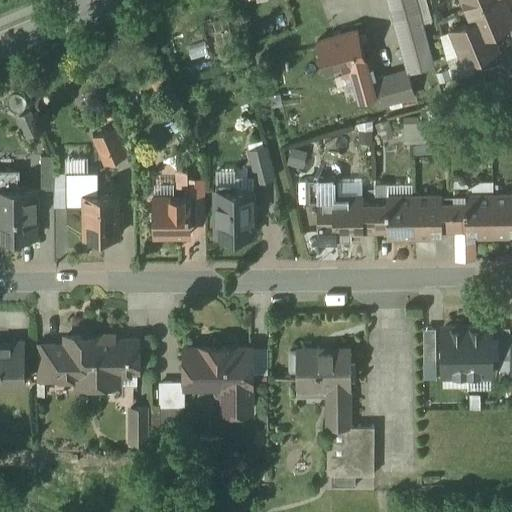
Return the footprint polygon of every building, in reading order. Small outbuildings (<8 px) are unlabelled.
[(433,64),(415,0),(390,0),(408,70),(409,71),(433,64)] [(464,0),(473,22),(479,35),(490,31),(511,21),(511,20),(503,0),(464,0)] [(479,35),(473,22),(441,35),(453,78),(476,73),(470,60),(497,49),(490,31),(479,35)] [(358,29),(317,40),(326,73),(343,68),(345,72),(353,70),(361,98),(375,94),(371,80),(367,66),(368,66),(358,29)] [(139,37),(101,53),(107,66),(144,49),(139,37)] [(409,71),(408,70),(371,80),(375,94),(378,105),(415,94),(409,71)] [(32,115),(18,121),(25,141),(41,135),(32,115)] [(114,127),(94,136),(106,164),(126,155),(114,127)] [(268,149),(251,153),(258,180),(275,176),(268,149)] [(307,152),(293,149),(289,164),(303,168),(307,152)] [(54,162),(51,155),(41,155),(41,189),(54,189),(54,162)] [(118,194),(99,194),(98,171),(66,172),(66,205),(84,205),(85,236),(119,236),(118,194)] [(206,178),(190,178),(190,186),(197,195),(206,195),(206,178)] [(254,189),(234,190),(234,183),(217,183),(217,190),(216,190),(216,235),(254,234),(254,189)] [(36,187),(0,187),(0,237),(37,237),(36,187)] [(511,193),(493,194),(494,235),(511,234),(511,193)] [(493,194),(466,194),(466,201),(454,201),(454,229),(466,229),(466,236),(494,235),(493,194)] [(190,195),(154,195),(154,235),(183,235),(183,231),(186,228),(190,228),(190,195)] [(414,195),(387,195),(387,202),(375,202),(376,230),(387,230),(387,237),(415,236),(414,195)] [(442,201),(442,195),(414,195),(415,236),(443,236),(443,229),(454,229),(454,201),(442,201)] [(362,196),(334,196),(334,199),(319,199),(320,231),(334,230),(334,237),(357,237),(357,230),(363,230),(363,202),(362,196)] [(376,230),(375,202),(363,202),(363,230),(376,230)] [(436,327),(424,328),(424,348),(436,347),(436,327)] [(467,327),(443,327),(444,374),(445,374),(468,374),(467,327)] [(491,327),(467,327),(468,374),(492,374),(491,327)] [(510,327),(498,327),(498,347),(510,347),(510,336),(510,327)] [(98,335),(66,335),(66,344),(58,344),(58,371),(68,371),(73,371),(78,376),(78,381),(78,383),(98,383),(98,387),(98,335)] [(114,338),(114,335),(98,335),(98,387),(118,387),(119,382),(119,371),(137,370),(138,370),(138,338),(114,338)] [(13,341),(13,344),(0,343),(0,381),(25,381),(25,341),(13,341)] [(58,344),(37,345),(37,377),(45,377),(58,377),(58,371),(58,344)] [(251,346),(203,346),(203,381),(229,381),(229,409),(251,409),(251,346)] [(349,349),(319,349),(319,346),(317,346),(317,348),(299,348),(299,346),(298,346),(298,370),(299,370),(299,387),(327,387),(327,426),(350,426),(350,425),(350,389),(351,389),(350,346),(349,346),(349,349)] [(436,347),(424,348),(424,360),(436,359),(436,347)] [(510,347),(498,347),(499,359),(510,359),(510,347)] [(137,370),(119,371),(119,382),(137,382),(137,370)] [(468,374),(445,374),(445,385),(468,385),(468,374)] [(45,377),(37,377),(37,391),(45,391),(45,377)] [(149,407),(134,407),(134,390),(138,390),(138,382),(137,382),(137,389),(133,389),(134,407),(131,407),(131,439),(149,439),(149,407)] [(184,382),(161,382),(161,405),(176,406),(184,405),(184,382)] [(161,405),(160,406),(160,431),(177,431),(176,406),(161,405)] [(374,425),(350,425),(350,426),(327,426),(327,474),(331,474),(355,474),(374,474),(374,425)] [(219,437),(200,436),(199,463),(218,464),(219,437)] [(355,474),(331,474),(331,486),(355,486),(355,474)]
